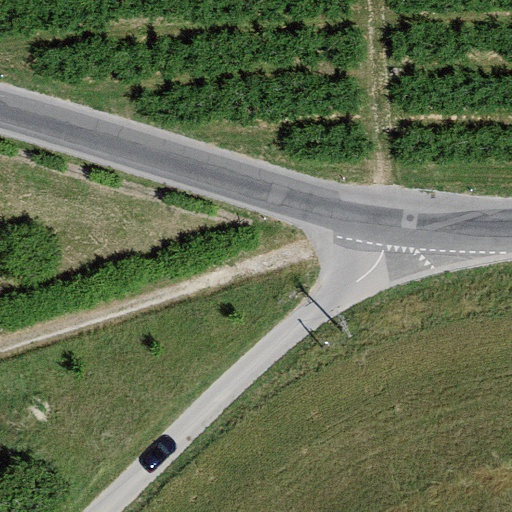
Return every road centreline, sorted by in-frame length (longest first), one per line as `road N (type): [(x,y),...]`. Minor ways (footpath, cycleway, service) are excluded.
road 1 (unclassified): [(93,511),(391,231)]
road 2 (unclassified): [(0,119),(391,231)]
road 3 (unclassified): [(391,231),(511,231)]
